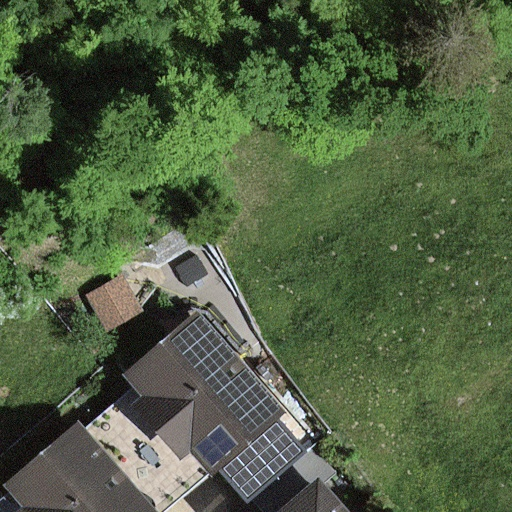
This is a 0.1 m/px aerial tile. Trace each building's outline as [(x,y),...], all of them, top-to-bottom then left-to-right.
[(144,313),(123,275),(85,296),(107,334),(144,313)] [(288,414),(199,310),(123,375),(134,387),(145,400),(136,407),(184,462),(193,454),(210,474),(213,477),(220,472),(278,421),(288,414)] [(145,400),(134,387),(86,429),(157,511),(164,511),(210,474),(193,454),(184,462),(136,407),(145,400)] [(278,421),(220,472),(232,487),(247,504),(306,453),(278,421)] [(157,511),(86,429),(79,422),(4,486),(11,493),(0,502),(0,511),(157,511)] [(350,511),(321,478),(281,511),(350,511)]
